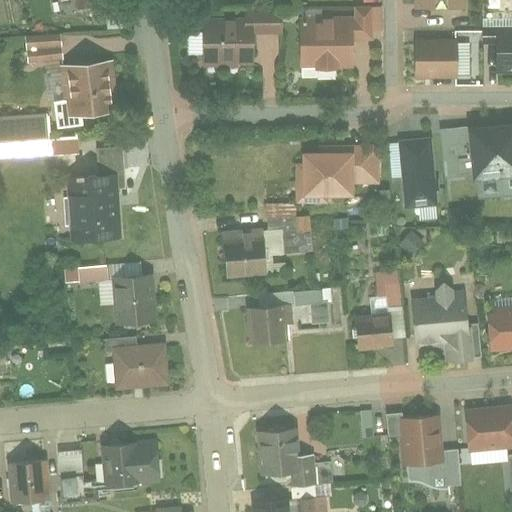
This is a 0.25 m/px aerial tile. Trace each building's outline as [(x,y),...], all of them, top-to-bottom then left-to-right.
[(62,0),(63,5),(76,2),(78,14),(103,8),(101,0),(62,0)] [(412,0),(413,12),(466,12),(465,0),(412,0)] [(111,19),(130,18),(129,6),(111,7),(111,19)] [(251,70),(251,38),(282,38),(282,8),(243,8),(243,28),(200,28),(200,70),(217,70),(217,73),(234,73),(234,70),(251,70)] [(299,19),(298,64),(316,64),(316,70),(333,70),(333,63),(350,63),(351,19),(299,19)] [(511,34),(494,35),(494,77),(511,76),(511,34)] [(29,40),(31,62),(67,60),(66,38),(29,40)] [(411,80),(456,81),(457,44),(412,44),(411,80)] [(117,62),(62,67),(67,123),(122,119),(117,62)] [(52,114),(0,116),(0,152),(53,150),(52,114)] [(511,195),(511,114),(436,123),(442,173),(475,170),(478,199),(511,195)] [(434,202),(429,135),(397,138),(403,205),(434,202)] [(254,141),(219,141),(220,195),(254,195),(254,141)] [(301,153),(301,182),(301,198),(354,199),(354,183),(380,183),(380,154),(301,153)] [(125,237),(121,180),(72,184),(76,240),(125,237)] [(268,277),(265,234),(219,238),(222,281),(268,277)] [(159,276),(114,279),(118,332),(163,328),(159,276)] [(432,299),(410,301),(414,343),(442,340),(444,366),(470,364),(464,296),(452,297),(451,288),(432,290),(432,299)] [(283,348),(279,308),(245,311),(248,351),(283,348)] [(511,352),(511,309),(482,312),(486,355),(511,352)] [(393,351),(390,316),(352,320),(355,355),(393,351)] [(114,350),(117,394),(172,389),(168,346),(114,350)] [(511,451),(511,403),(459,408),(464,456),(511,451)] [(444,465),(440,415),(397,419),(401,469),(444,465)] [(298,476),(294,429),(254,432),(258,480),(298,476)] [(165,489),(163,464),(141,466),(140,444),(102,448),(106,494),(165,489)] [(86,474),(84,449),(61,451),(63,476),(86,474)] [(48,460),(9,464),(13,509),(52,505),(48,460)] [(83,476),(68,476),(68,493),(83,493),(83,476)] [(287,511),(286,498),(249,502),(250,511),(287,511)]
